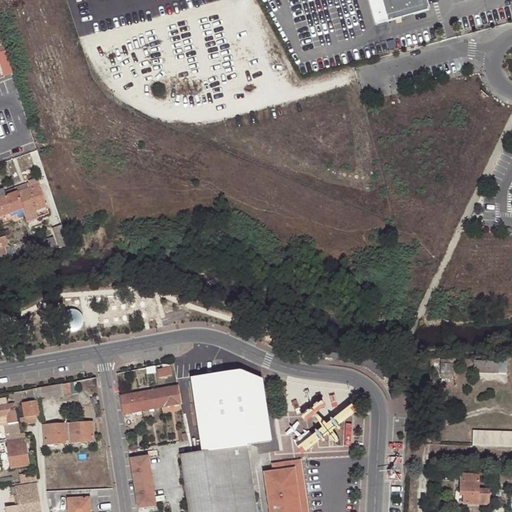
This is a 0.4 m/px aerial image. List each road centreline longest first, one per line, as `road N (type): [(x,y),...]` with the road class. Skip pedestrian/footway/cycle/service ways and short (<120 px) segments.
road 1 (unclassified): [(373,511),(381,415),(369,387),(281,370),(224,339),(197,334),(100,351)]
road 2 (unknown): [(214,337),(235,431),(251,439),(262,511)]
road 3 (residential): [(124,511),(100,351)]
